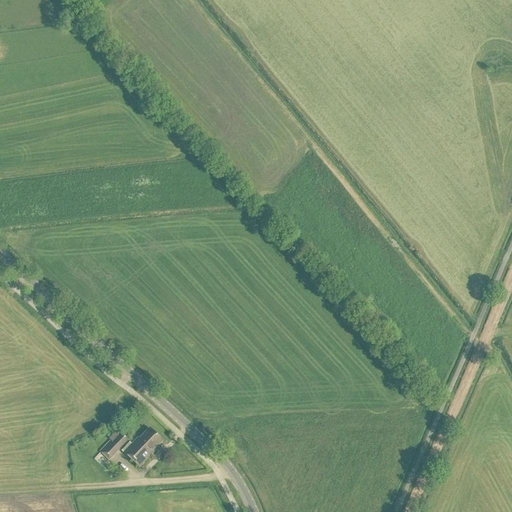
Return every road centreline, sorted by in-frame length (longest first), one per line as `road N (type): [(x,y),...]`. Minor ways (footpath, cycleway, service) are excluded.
road 1 (tertiary): [(252,511),(218,455),(0,253)]
road 2 (track): [(409,511),(511,274)]
road 3 (track): [(219,476),(0,491)]
